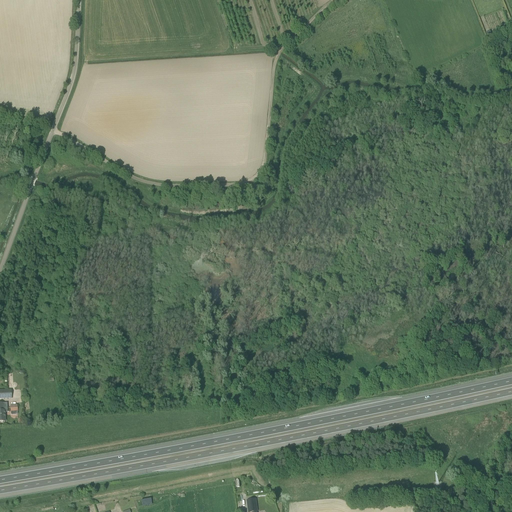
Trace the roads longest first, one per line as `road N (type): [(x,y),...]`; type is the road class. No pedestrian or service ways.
road 1 (motorway): [(511,380),(0,480)]
road 2 (motorway): [(0,490),(511,390)]
road 3 (track): [(511,366),(0,462)]
road 4 (unclassified): [(54,130),(159,186),(255,181),(265,166),(275,60),(337,0)]
road 5 (unclassified): [(0,271),(54,130)]
road 6 (unclassified): [(54,130),(76,62),(79,0)]
